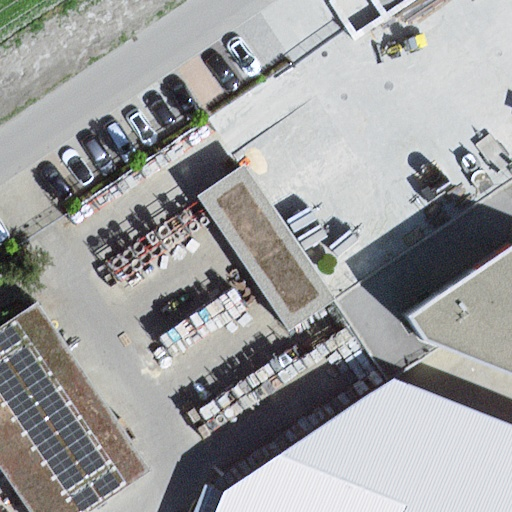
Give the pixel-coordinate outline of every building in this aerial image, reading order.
[(247,167),(200,199),(291,335),(338,303),(247,167)] [(433,349),(511,378),(511,253),(416,321),(433,349)] [(39,303),(0,329),(0,470),(27,511),(97,511),(154,475),(39,303)] [(444,394),(455,364),(416,349),(405,379),(444,394)] [(511,511),(511,429),(398,383),(282,458),(413,511),(511,511)] [(413,511),(282,458),(227,494),(219,511),(413,511)]
